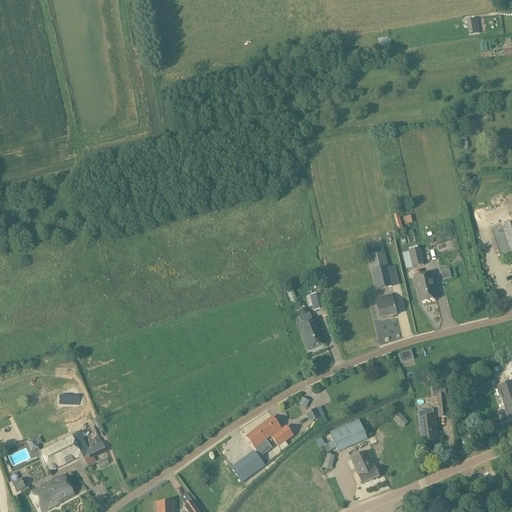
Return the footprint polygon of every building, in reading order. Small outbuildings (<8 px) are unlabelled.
[(469,35),(479,33),(477,19),(466,20),(469,35)] [(511,222),(491,230),(502,260),(511,256),(511,222)] [(418,250),(409,252),(408,252),(412,268),(412,269),(424,266),(424,264),(421,249),(420,249),(418,250)] [(385,253),(369,256),(377,290),(393,286),(389,268),(385,253)] [(431,274),(416,278),(421,303),(437,300),(431,274)] [(293,289),(286,291),(290,302),(297,299),(293,289)] [(311,296),(314,310),(314,312),(326,309),(322,293),(311,296)] [(376,299),(378,307),(380,319),(397,315),(394,303),(392,295),(376,299)] [(298,317),(301,324),(299,325),(308,351),(327,344),(317,318),(313,320),(310,313),(298,317)] [(38,381),(69,371),(64,354),(33,363),(38,381)] [(504,406),(509,421),(511,419),(511,366),(494,373),(501,395),(501,396),(501,397),(498,398),(501,407),(504,406)] [(446,386),(437,386),(433,387),(434,398),(437,398),(439,418),(448,417),(448,405),(446,386)] [(300,404),(307,407),(309,401),(302,398),(300,404)] [(321,417),(317,409),(306,414),(310,423),(321,417)] [(393,419),(399,426),(405,420),(399,413),(393,419)] [(273,418),(264,424),(272,436),(271,436),(271,437),(279,447),(294,436),(287,427),(282,431),(281,429),(273,418)] [(434,418),(419,420),(422,442),(435,441),(433,427),(436,427),(434,418)] [(359,420),(330,433),(339,453),(368,440),(359,420)] [(272,436),(264,424),(247,437),(261,457),(272,449),(266,440),(271,437),(271,436),(272,436)] [(90,453),(88,450),(80,433),(73,436),(83,457),(90,453)] [(83,457),(73,436),(73,435),(40,451),(50,473),(83,457)] [(88,450),(90,453),(92,458),(107,451),(103,443),(88,450)] [(17,457),(19,457),(16,450),(8,453),(13,464),(19,461),(17,457)] [(359,476),(363,484),(379,477),(376,468),(375,469),(367,451),(351,459),(359,476)] [(325,453),(321,467),(331,470),(335,456),(325,453)] [(259,471),(248,456),(231,469),(242,484),(259,471)] [(98,463),(101,469),(110,464),(107,458),(98,463)] [(64,475),(31,492),(41,511),(44,511),(75,496),(64,475)] [(21,483),(12,488),(15,493),(24,488),(21,483)] [(199,511),(193,502),(184,507),(187,511),(199,511)] [(173,511),(173,503),(156,503),(156,511),(173,511)]
